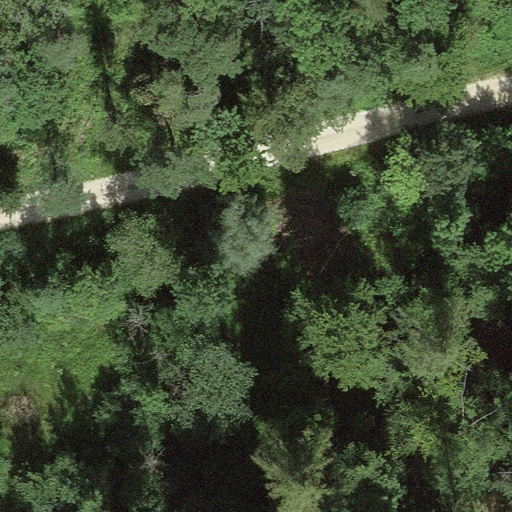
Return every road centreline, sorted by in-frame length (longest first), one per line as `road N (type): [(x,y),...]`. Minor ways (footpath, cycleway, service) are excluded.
road 1 (track): [(0,224),(511,94)]
road 2 (track): [(511,81),(177,28),(59,0)]
